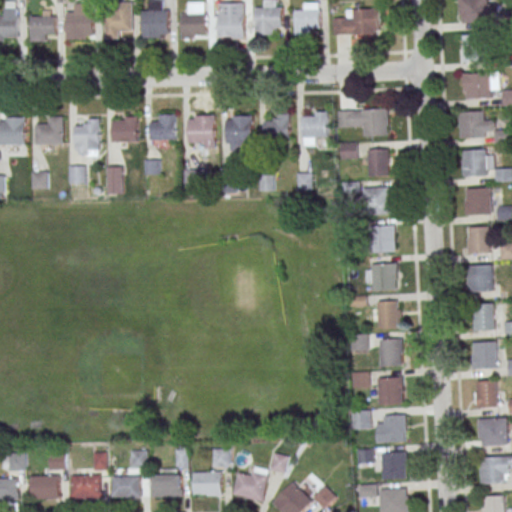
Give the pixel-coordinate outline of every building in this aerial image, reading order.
[(459,0),(460,23),(510,21),(509,3),(489,4),(489,0),(459,0)] [(182,13),(190,13),(189,2),(206,2),(206,12),(209,12),(210,34),(194,34),(195,38),(182,38),(182,13)] [(68,12),(76,11),(75,3),(90,3),(90,11),(95,11),(95,34),(88,34),(88,39),(68,39),(68,12)] [(219,37),(246,37),(246,3),(219,3),(219,37)] [(0,15),(4,15),(4,7),(16,7),(17,15),(18,37),(5,37),(5,41),(0,41),(0,15)] [(257,7),(284,7),(285,28),(272,28),(272,34),(257,35),(257,7)] [(106,10),(133,9),(134,31),(121,31),(121,37),(106,38),(106,10)] [(295,10),(320,9),(320,28),(311,28),(312,35),(296,35),(295,10)] [(353,9),(353,18),(334,18),(334,34),(381,34),(381,9),(353,9)] [(143,11),(170,10),(170,33),(163,33),(163,38),(143,38),(143,11)] [(30,16),(55,16),(56,34),(47,35),(47,41),(31,41),(30,16)] [(482,34),(463,34),(463,61),(482,61),(482,34)] [(465,97),(500,97),(500,72),(465,72),(465,97)] [(304,116),(304,135),(329,134),(329,109),(313,110),(313,116),(304,116)] [(361,126),(362,136),(389,135),(389,109),(339,109),(339,127),(361,126)] [(460,111),(461,137),(495,136),(495,142),(511,141),(511,129),(496,130),(495,119),(487,120),(487,111),(460,111)] [(267,119),(267,137),(292,137),(292,112),(276,112),(276,118),(267,119)] [(152,120),(152,138),(177,138),(177,113),(162,113),(162,119),(152,120)] [(114,118),(114,140),(139,140),(139,114),(128,115),(128,117),(114,118)] [(191,117),(191,140),(216,140),(216,114),(205,114),(205,117),(191,117)] [(228,118),(228,141),(253,140),(253,115),(242,115),(242,118),(228,118)] [(36,123),(36,144),(64,144),(64,116),(50,116),(50,123),(36,123)] [(76,123),(77,142),(102,141),(101,116),(86,116),(86,123),(76,123)] [(0,121),(0,144),(27,144),(27,117),(7,117),(7,121),(0,121)] [(342,144),(342,158),(359,158),(359,144),(342,144)] [(391,148),(370,148),(370,176),(391,176),(391,148)] [(494,176),(494,150),(463,150),(463,176),(494,176)] [(146,157),(162,157),(163,176),(147,176),(146,157)] [(71,164),(87,164),(87,182),(71,183),(71,164)] [(125,193),(125,166),(109,166),(109,193),(125,193)] [(186,167),(202,167),(202,186),(186,186),(186,167)] [(34,170),(50,170),(50,188),(34,189),(34,170)] [(299,171),(315,171),(315,189),(299,190),(299,171)] [(261,172),(277,172),(277,191),(261,191),(261,172)] [(222,174),(238,174),(239,192),(223,193),(222,174)] [(374,214),(394,214),(393,187),(373,187),(374,214)] [(491,187),(466,187),(466,214),(491,214),(491,187)] [(511,205),(499,206),(499,219),(511,219),(511,205)] [(397,251),(395,225),(378,226),(380,252),(397,251)] [(491,227),(468,227),(468,253),(491,253),(491,227)] [(511,244),(502,244),(502,259),(511,258),(511,244)] [(372,263),(399,262),(400,279),(397,279),(398,289),(374,290),(372,263)] [(469,291),(495,291),(495,264),(469,264),(469,291)] [(372,301),(372,327),(399,327),(400,301),(372,301)] [(475,303),(475,330),(496,330),(496,303),(475,303)] [(352,350),(369,350),(369,334),(352,334),(352,350)] [(381,339),(404,338),(404,354),(406,354),(407,365),(382,366),(381,339)] [(499,368),(499,342),(474,342),(474,368),(499,368)] [(371,386),(370,372),(354,372),(354,386),(371,386)] [(404,377),(380,377),(380,404),(404,404),(404,377)] [(477,407),(499,407),(499,380),(477,380),(477,407)] [(371,427),(371,411),(362,411),(361,426),(371,427)] [(408,415),(380,415),(380,441),(408,441),(408,415)] [(479,445),(510,445),(510,417),(479,417),(479,445)] [(189,466),(189,448),(176,448),(176,466),(189,466)] [(213,465),(230,465),(230,448),(213,448),(213,465)] [(375,449),(359,449),(359,462),(375,462),(375,449)] [(148,450),(131,450),(131,467),(148,467),(148,450)] [(409,478),(408,451),(383,451),(384,478),(409,478)] [(5,469),(26,470),(27,453),(5,452),(5,469)] [(107,452),(95,452),(95,468),(107,468),(107,452)] [(50,453),(50,468),(67,468),(67,453),(50,453)] [(511,455),(481,457),(482,483),(511,482),(511,455)] [(249,475),(239,473),(235,495),(264,501),(270,471),(251,467),(249,475)] [(194,471),(194,495),(222,495),(222,471),(194,471)] [(181,496),(181,473),(153,473),(153,496),(181,496)] [(72,498),(101,498),(101,474),(72,474),(72,498)] [(32,498),(59,498),(59,475),(32,475),(32,498)] [(141,476),(113,476),(113,497),(141,497),(141,476)] [(0,500),(19,500),(19,478),(0,477),(0,500)] [(302,511),(313,501),(294,482),(273,502),(283,511),(302,511)] [(361,496),(377,496),(377,486),(361,486),(361,496)] [(321,502),(326,506),(335,496),(326,487),(322,492),(326,496),(321,502)] [(409,511),(410,489),(381,489),(381,511),(409,511)] [(483,511),(506,511),(507,495),(483,495),(483,511)]
